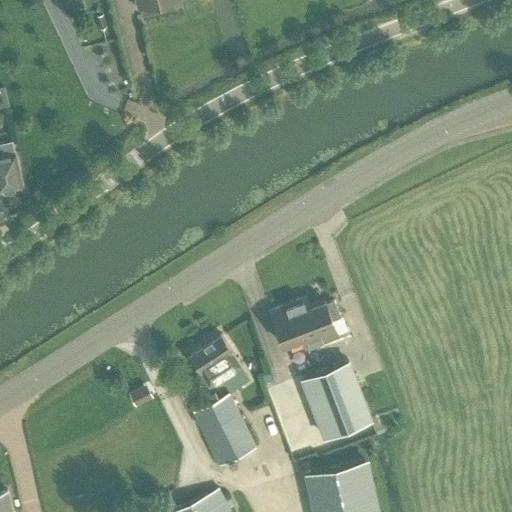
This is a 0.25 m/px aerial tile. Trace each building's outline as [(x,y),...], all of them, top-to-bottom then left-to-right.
[(0,189),(22,184),(12,140),(0,142),(0,189)] [(309,304),(310,304),(306,294),(270,308),(284,344),(302,337),(312,333),(308,323),(312,322),(308,313),(312,312),(309,304)] [(335,298),(326,302),(325,298),(310,304),(309,304),(312,312),(308,313),(312,322),(308,323),(312,333),(302,337),(306,347),(339,334),(332,318),(341,315),(335,298)] [(210,383),(241,363),(221,333),(190,353),(210,383)] [(318,433),(363,416),(340,356),(295,373),(318,433)] [(262,393),(228,408),(253,464),(286,450),(262,393)] [(313,511),(375,511),(364,458),(305,471),(313,511)] [(231,511),(218,486),(167,511),(231,511)] [(0,511),(13,511),(8,489),(0,491),(0,511)]
